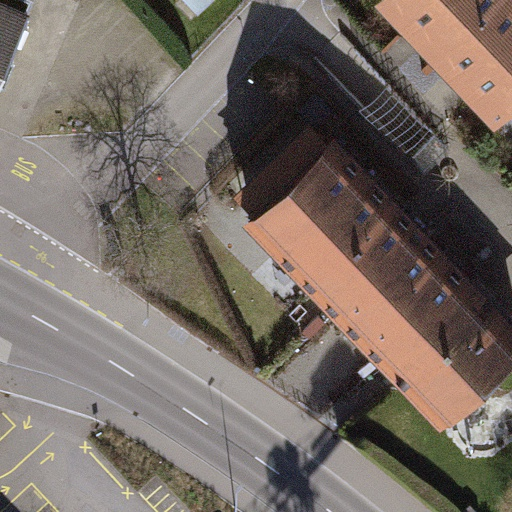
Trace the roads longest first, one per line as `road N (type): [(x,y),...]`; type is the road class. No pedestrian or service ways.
road 1 (tertiary): [(328,511),(185,410),(0,298)]
road 2 (track): [(0,258),(14,236),(193,97),(280,0)]
road 3 (unknown): [(261,20),(511,204)]
